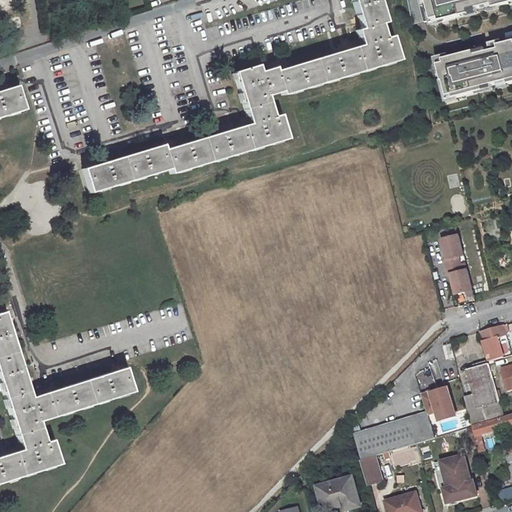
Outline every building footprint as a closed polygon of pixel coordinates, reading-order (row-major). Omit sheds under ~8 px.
[(163,147),(82,170),(89,194),(170,170),(171,176),(287,142),(280,118),(275,120),(269,98),(281,94),(283,97),(396,63),(389,40),(385,41),(380,26),(385,24),(377,0),(351,0),(361,31),(357,33),(361,48),(275,73),(274,70),(262,74),(260,68),(235,75),(250,127),(165,153),(163,147)] [(511,0),(415,0),(422,26),(430,23),(438,21),(439,25),(468,17),(467,13),(475,11),(484,9),(491,6),(492,10),(511,4),(511,0)] [(474,54),(443,62),(444,66),(438,68),(442,84),(443,84),(447,99),(452,98),(453,101),(484,93),(483,90),(500,85),(507,83),(508,87),(511,85),(511,43),(498,47),(499,51),(490,54),(486,55),(475,58),(474,54)] [(490,54),(499,51),(498,47),(497,44),(488,46),(490,54)] [(0,114),(20,109),(12,85),(0,88),(0,114)] [(459,242),(442,246),(447,266),(445,266),(448,281),(451,281),(456,301),(473,297),(468,276),(463,277),(459,263),(464,262),(459,242)] [(0,314),(0,384),(20,450),(0,455),(0,482),(57,464),(49,440),(43,442),(37,421),(130,391),(122,368),(29,397),(3,314),(0,314)] [(504,337),(501,328),(479,335),(482,343),(504,337)] [(453,358),(450,346),(443,348),(446,360),(453,358)] [(499,407),(488,366),(466,372),(473,397),(477,412),(499,407)] [(511,367),(499,372),(506,394),(511,391),(511,367)] [(422,396),(426,414),(353,434),(359,459),(375,455),(434,438),(429,422),(455,415),(447,389),(422,396)] [(471,427),(481,424),(477,412),(473,397),(464,399),(471,427)] [(477,412),(481,424),(502,418),(499,407),(477,412)] [(479,437),(509,428),(511,434),(511,421),(511,417),(471,429),(478,455),(484,454),(479,437)] [(366,484),(381,480),(375,455),(359,459),(366,484)] [(463,459),(433,466),(440,492),(443,492),(447,506),(476,498),(473,484),(470,485),(463,459)] [(351,478),(315,488),(322,511),(323,511),(342,507),(343,511),(358,507),(351,478)] [(420,511),(415,494),(383,502),(385,511),(422,511),(420,511)]
